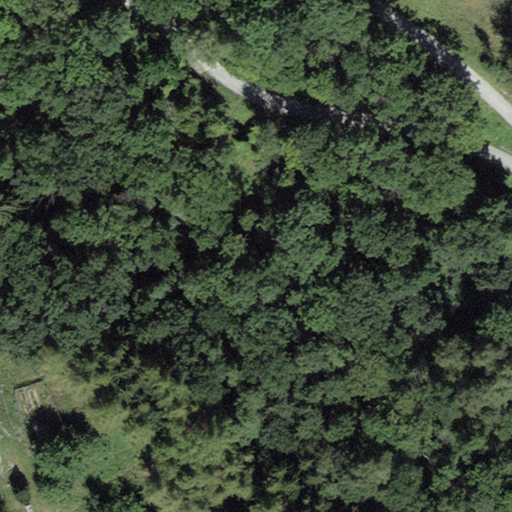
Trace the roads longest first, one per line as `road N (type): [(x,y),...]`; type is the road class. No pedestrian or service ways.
road 1 (track): [(511,168),(447,136),(332,113),(236,80),(131,0)]
road 2 (track): [(367,0),(511,113)]
